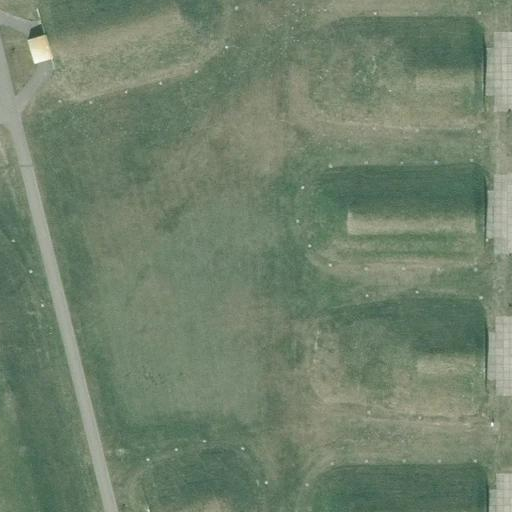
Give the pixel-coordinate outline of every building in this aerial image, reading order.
[(52,60),(54,70),(191,32),(182,0),(127,0),(42,24),(45,36),(52,60)] [(52,60),(45,36),(28,41),(34,64),(52,60)] [(483,60),(482,47),(398,48),(398,96),(483,95),(483,84),(483,81),(483,64),(483,60)] [(483,205),(483,190),(341,190),(341,237),(483,237),(483,227),(483,224),(483,207),(483,205)] [(0,450),(15,511),(63,511),(15,328),(9,317),(0,302),(0,450)] [(485,345),(485,331),(403,331),(403,379),(485,379),(485,368),(485,365),(485,349),(485,345)] [(242,511),(229,474),(146,502),(149,511),(242,511)] [(486,500),(486,489),(343,489),(343,511),(485,511),(486,506),(486,500)]
